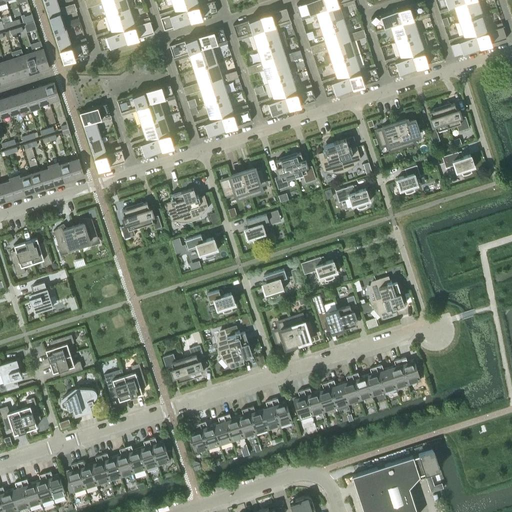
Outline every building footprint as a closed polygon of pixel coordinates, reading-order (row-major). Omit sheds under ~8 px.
[(43,0),(48,15),(75,7),(74,3),(59,8),(56,0),(43,0)] [(113,0),(96,0),(86,3),(87,7),(102,2),(106,15),(106,16),(118,12),(113,0)] [(113,0),(118,12),(129,8),(126,0),(113,0)] [(159,13),(160,17),(187,9),(183,0),(171,0),(174,8),(159,13)] [(183,0),(187,9),(213,0),(200,0),(197,1),(196,0),(183,0)] [(213,0),(187,9),(191,22),(198,20),(198,18),(217,12),(213,0)] [(307,0),(296,4),(300,16),(327,7),(324,0),(307,0)] [(348,0),(327,7),(332,24),(343,20),(339,7),(354,2),(353,0),(348,0)] [(404,5),(397,7),(401,21),(428,12),(424,0),(404,7),(404,5)] [(435,0),(438,9),(465,0),(464,0),(435,0)] [(455,8),(459,21),(470,17),(465,0),(438,9),(439,13),(455,8)] [(465,0),(470,17),(482,14),(477,0),(478,0),(465,0)] [(48,15),(54,33),(65,29),(61,16),(77,11),(75,7),(48,15)] [(266,12),(259,14),(263,27),(290,19),(286,7),(266,13),(266,12)] [(317,14),(321,28),(332,24),(327,7),(300,16),(301,19),(317,14)] [(371,18),(375,29),(401,21),(397,7),(390,9),(390,11),(371,18)] [(118,12),(123,29),(150,21),(149,17),(133,22),(129,8),(118,12)] [(187,9),(160,17),(164,29),(183,23),(184,25),(191,22),(187,9)] [(95,34),(97,38),(123,29),(118,12),(106,16),(111,29),(95,34)] [(401,21),(407,38),(418,34),(414,21),(429,16),(428,12),(401,21)] [(32,13),(21,16),(23,21),(27,22),(34,20),(32,13)] [(233,24),(236,36),(263,27),(259,14),(252,16),(252,18),(233,24)] [(470,17),(476,34),(503,26),(501,22),(486,27),(482,14),(470,17)] [(448,39),(449,43),(476,34),(470,17),(459,21),(463,34),(448,39)] [(263,27),(269,44),(280,41),(275,28),(291,23),(290,19),(263,27)] [(32,30),(37,29),(34,20),(27,22),(26,23),(28,27),(31,26),(32,30)] [(332,24),(338,41),(364,33),(363,29),(348,34),(343,20),(332,24)] [(150,21),(123,29),(128,43),(135,40),(134,39),(154,32),(150,21)] [(391,28),(396,42),(407,38),(401,21),(375,29),(376,33),(391,28)] [(310,46),(311,50),(338,41),(332,24),(321,28),(325,41),(310,46)] [(21,26),(14,28),(16,32),(17,36),(16,32),(23,30),(21,26)] [(503,26),(476,34),(480,48),(487,46),(487,44),(506,38),(503,26)] [(202,32),(195,34),(199,48),(226,39),(222,27),(203,34),(202,32)] [(253,35),(257,48),(269,44),(263,27),(236,36),(238,40),(253,35)] [(54,33),(59,50),(86,41),(85,37),(70,42),(65,29),(54,33)] [(123,29),(97,38),(100,49),(120,43),(120,45),(128,43),(123,29)] [(283,45),(288,44),(285,30),(280,31),(283,45)] [(338,41),(343,58),(354,55),(350,41),(366,36),(364,33),(338,41)] [(169,45),(173,56),(199,48),(195,34),(188,37),(189,38),(169,45)] [(407,38),(412,55),(439,46),(438,43),(422,48),(418,34),(407,38)] [(476,34),(449,43),(453,55),(473,49),(473,50),(480,48),(476,34)] [(384,60),(386,64),(412,55),(407,38),(396,42),(400,55),(384,60)] [(199,48),(205,65),(216,61),(212,48),(227,43),(226,39),(199,48)] [(33,51),(38,70),(49,66),(43,48),(42,48),(40,41),(31,44),(33,51)] [(86,41),(59,50),(63,62),(90,53),(86,41)] [(269,44),(274,62),(301,53),(299,49),(284,54),(280,41),(269,44)] [(338,41),(311,50),(312,54),(328,49),(332,62),(343,58),(338,41)] [(246,66),(247,70),(274,62),(269,44),(257,48),(262,61),(246,66)] [(439,46),(412,55),(417,68),(424,66),(423,64),(443,58),(439,46)] [(189,55),(194,69),(205,65),(199,48),(173,56),(174,60),(189,55)] [(33,51),(23,54),(29,73),(38,70),(33,51)] [(274,62),(280,79),(291,75),(286,62),(302,57),(301,53),(274,62)] [(23,54),(13,58),(19,76),(29,73),(23,54)] [(343,58),(349,75),(375,67),(374,63),(359,68),(354,55),(343,58)] [(412,55),(386,64),(389,75),(409,69),(410,71),(417,68),(412,55)] [(13,58),(3,61),(9,79),(19,76),(13,58)] [(321,80),(322,84),(349,75),(343,58),(332,62),(336,75),(321,80)] [(3,61),(0,61),(0,81),(9,79),(3,61)] [(205,65),(210,82),(237,74),(236,70),(220,75),(216,61),(205,65)] [(264,69),(268,82),(280,79),(274,62),(247,70),(249,74),(264,69)] [(183,87),(184,91),(210,82),(205,65),(194,69),(198,82),(183,87)] [(375,67),(349,75),(353,89),(360,87),(360,85),(379,79),(378,74),(375,67)] [(210,82),(216,99),(227,96),(223,82),(238,77),(237,74),(210,82)] [(291,75),(280,79),(285,96),(312,87),(311,84),(295,89),(291,75)] [(349,75),(322,84),(326,96),(345,89),(346,91),(353,89),(349,75)] [(257,101),(258,104),(285,96),(280,79),(268,82),(273,96),(257,101)] [(54,81),(44,85),(49,101),(59,98),(54,82),(54,81)] [(150,87),(143,89),(147,103),(174,94),(170,82),(150,89),(150,87)] [(200,90),(205,103),(216,99),(210,82),(184,91),(185,94),(200,90)] [(44,85),(34,88),(40,106),(39,104),(49,101),(44,85)] [(312,87),(285,96),(289,109),(296,107),(296,105),(316,99),(312,87)] [(34,88),(24,91),(30,109),(40,106),(34,88)] [(116,99),(120,111),(147,103),(143,89),(135,91),(136,93),(116,99)] [(24,91),(14,94),(19,110),(28,107),(29,110),(30,109),(24,91)] [(14,94),(5,97),(10,113),(19,110),(14,94)] [(147,103),(152,120),(164,116),(159,103),(175,98),(174,94),(147,103)] [(216,99),(221,116),(248,108),(247,104),(231,109),(227,96),(216,99)] [(285,96),(258,104),(262,116),(282,110),(282,112),(289,109),(285,96)] [(5,97),(0,98),(0,116),(1,119),(1,116),(10,113),(5,97)] [(189,99),(192,114),(199,112),(195,97),(189,99)] [(194,121),(195,125),(221,116),(216,99),(205,103),(209,116),(194,121)] [(450,102),(441,105),(448,126),(456,123),(458,131),(469,127),(465,115),(459,118),(454,103),(450,104),(450,102)] [(79,111),(83,123),(110,114),(106,103),(79,111)] [(137,110),(141,123),(152,120),(147,103),(120,111),(121,115),(137,110)] [(448,126),(441,105),(433,108),(433,109),(429,110),(434,125),(428,127),(432,142),(439,140),(436,130),(448,126)] [(248,108),(221,116),(226,130),(233,128),(232,126),(252,120),(248,108)] [(83,123),(88,140),(100,137),(96,123),(111,118),(110,114),(83,123)] [(152,120),(158,137),(185,128),(183,124),(168,129),(164,116),(152,120)] [(221,116),(195,125),(199,137),(218,130),(219,132),(226,130),(221,116)] [(401,120),(394,122),(402,146),(414,142),(412,136),(418,133),(413,118),(402,122),(401,120)] [(130,142),(131,145),(158,137),(152,120),(141,123),(145,137),(130,142)] [(402,146),(394,122),(387,124),(388,126),(376,130),(381,145),(388,143),(390,150),(402,146)] [(185,128),(158,137),(162,150),(169,148),(169,146),(188,140),(185,128)] [(88,140),(94,157),(121,149),(120,145),(104,150),(100,137),(88,140)] [(158,137),(131,145),(135,157),(155,151),(155,153),(162,150),(158,137)] [(345,138),(334,141),(344,172),(348,170),(347,169),(352,166),(356,162),(359,158),(356,146),(351,148),(350,146),(348,146),(345,138)] [(344,172),(334,141),(334,144),(324,147),(324,149),(322,150),(323,152),(318,154),(323,170),(329,171),(334,172),(339,171),(340,173),(344,172)] [(121,149),(94,157),(98,169),(125,161),(121,149)] [(445,166),(445,167),(453,164),(456,173),(461,171),(462,175),(465,174),(467,174),(469,173),(471,172),(470,168),(475,166),(472,158),(471,159),(470,154),(463,156),(462,153),(461,150),(458,151),(457,151),(442,156),(445,166)] [(296,152),(288,155),(294,175),(302,173),(305,182),(316,178),(311,165),(305,167),(300,152),(296,153),(296,152)] [(294,175),(288,155),(279,158),(279,159),(275,160),(280,175),(274,177),(278,189),(288,185),(288,186),(287,178),(294,175)] [(78,158),(68,161),(73,177),(84,174),(83,173),(78,158)] [(58,162),(64,180),(73,177),(68,161),(59,164),(58,162)] [(58,162),(48,165),(54,183),(64,180),(58,162)] [(415,176),(420,175),(416,164),(404,168),(406,174),(396,178),(397,182),(397,183),(397,182),(396,182),(399,191),(404,189),(405,193),(408,193),(410,192),(412,191),(414,190),(413,186),(418,185),(415,176)] [(48,168),(39,171),(44,187),(54,183),(48,165),(47,165),(48,168)] [(249,169),(242,171),(249,195),(261,191),(259,185),(266,182),(261,167),(249,171),(249,169)] [(39,171),(29,174),(34,190),(44,187),(39,171)] [(249,195),(242,171),(235,173),(236,176),(220,181),(225,196),(235,192),(238,199),(249,195)] [(19,174),(9,178),(15,196),(24,193),(19,174)] [(19,174),(24,193),(34,190),(29,174),(20,177),(19,174)] [(9,180),(0,182),(0,184),(5,199),(15,196),(9,178),(8,178),(9,180)] [(356,205),(358,208),(362,208),(366,205),(365,202),(370,200),(367,191),(366,192),(365,188),(355,191),(353,184),(335,190),(338,201),(348,198),(351,206),(356,205)] [(183,190),(182,190),(191,221),(195,220),(195,218),(199,215),(204,211),(207,207),(203,195),(198,197),(198,195),(196,195),(193,187),(188,188),(183,190)] [(191,221),(182,190),(181,190),(182,193),(171,196),(172,198),(170,199),(171,201),(166,203),(171,219),(176,220),(182,221),(187,220),(188,222),(191,221)] [(325,193),(327,199),(334,196),(331,190),(325,193)] [(142,202),(134,204),(140,225),(152,221),(154,228),(161,226),(158,214),(151,216),(146,201),(142,203),(142,202)] [(140,225),(134,204),(125,207),(126,208),(122,209),(127,224),(120,226),(124,238),(135,235),(132,227),(140,225)] [(216,211),(210,212),(213,222),(219,221),(216,211)] [(247,226),(244,227),(245,231),(244,231),(247,240),(252,238),(253,242),(254,242),(256,242),(259,241),(260,240),(262,239),(260,235),(266,234),(263,226),(269,224),(266,213),(245,219),(247,226)] [(83,222),(73,225),(79,244),(89,241),(91,244),(98,239),(91,218),(82,218),(83,222)] [(79,244),(73,225),(62,228),(60,225),(53,230),(60,252),(69,251),(69,247),(79,244)] [(204,254),(205,257),(210,257),(214,254),(213,251),(218,249),(215,240),(214,241),(213,237),(202,240),(200,233),(185,239),(188,249),(188,250),(196,247),(199,255),(204,254)] [(36,237),(25,241),(32,262),(41,259),(43,265),(52,263),(46,244),(39,246),(36,237)] [(177,246),(181,245),(179,237),(171,239),(176,253),(179,252),(177,246)] [(32,262),(25,241),(13,244),(13,245),(14,245),(15,249),(9,252),(16,274),(25,271),(23,265),(32,262)] [(304,273),(310,271),(316,269),(319,278),(324,276),(325,280),(330,279),(334,277),(332,273),(338,272),(335,263),(334,263),(332,259),(322,262),(320,256),(301,262),(304,273)] [(58,270),(60,279),(67,276),(64,268),(58,270)] [(270,293),(271,297),(275,296),(279,294),(278,291),(284,289),(281,281),(287,279),(283,268),(263,274),(266,281),(261,282),(263,286),(262,286),(264,295),(270,293)] [(368,298),(369,302),(400,292),(398,293),(394,282),(392,283),(391,281),(389,281),(387,276),(371,281),(370,287),(369,292),(370,298),(368,298)] [(32,303),(34,311),(52,306),(44,281),(32,285),(35,295),(29,297),(29,296),(28,297),(32,303)] [(222,309),(223,312),(228,312),(232,310),(230,306),(236,304),(233,295),(232,296),(231,292),(220,295),(218,289),(206,293),(210,304),(214,302),(217,311),(222,309)] [(400,292),(369,302),(371,306),(372,305),(375,310),(379,314),(383,318),(395,314),(393,309),(395,308),(395,306),(406,303),(402,292),(400,293),(400,292)] [(319,294),(312,296),(322,327),(329,325),(331,331),(335,330),(335,331),(343,328),(337,308),(325,312),(319,294)] [(71,309),(77,307),(73,295),(67,297),(71,309)] [(349,304),(337,308),(343,328),(352,326),(351,325),(355,323),(351,308),(357,306),(353,295),(346,297),(349,304)] [(301,314),(289,318),(297,342),(304,340),(303,338),(315,334),(310,319),(303,321),(301,314)] [(240,318),(243,326),(250,324),(247,316),(240,318)] [(378,324),(376,316),(366,319),(368,327),(378,324)] [(297,342),(289,318),(277,322),(279,329),(273,331),(278,346),(289,342),(290,344),(297,342)] [(216,347),(217,351),(248,341),(245,342),(242,331),(239,332),(239,330),(237,330),(235,325),(219,331),(218,336),(217,341),(217,347),(216,347)] [(45,349),(49,360),(70,353),(67,344),(74,342),(71,333),(52,340),(54,346),(45,349)] [(248,341),(217,351),(218,355),(220,354),(223,359),(227,363),(231,367),(243,363),(241,358),(243,357),(242,355),(251,352),(248,341)] [(191,355),(183,358),(190,378),(198,375),(198,374),(202,373),(197,358),(203,356),(199,344),(189,348),(191,355)] [(70,353),(49,360),(53,372),(53,371),(61,369),(63,375),(82,369),(80,360),(73,362),(70,353)] [(190,378),(183,358),(175,360),(173,353),(162,356),(166,368),(172,366),(177,381),(181,380),(181,381),(190,378)] [(261,354),(255,356),(258,364),(264,362),(261,354)] [(405,356),(399,358),(407,384),(420,380),(419,377),(421,376),(419,370),(417,370),(413,360),(407,362),(405,356)] [(395,366),(389,368),(395,388),(407,384),(399,358),(393,360),(395,366)] [(21,374),(22,373),(18,368),(15,359),(0,364),(0,369),(6,389),(18,385),(15,375),(21,374)] [(132,372),(123,374),(130,396),(142,392),(140,386),(146,384),(139,362),(130,365),(132,372)] [(381,364),(375,366),(384,392),(395,388),(389,368),(383,370),(381,364)] [(371,374),(365,375),(372,395),(384,392),(375,366),(369,368),(371,374)] [(121,368),(104,374),(110,393),(116,391),(118,399),(118,400),(130,396),(123,374),(121,368)] [(357,371),(351,373),(360,399),(372,395),(365,375),(359,377),(357,371)] [(347,381),(341,383),(348,403),(360,399),(351,373),(345,375),(347,381)] [(75,387),(71,377),(74,388),(62,397),(61,399),(61,402),(62,405),(64,406),(67,406),(68,409),(73,408),(75,414),(82,411),(75,387)] [(333,379),(327,381),(336,407),(348,403),(341,383),(335,385),(333,379)] [(323,389),(317,391),(324,411),(336,407),(327,381),(321,383),(323,389)] [(91,388),(75,387),(82,411),(90,409),(88,403),(93,402),(92,398),(93,397),(94,397),(94,396),(95,395),(95,394),(95,392),(95,391),(94,390),(93,389),(92,388),(91,388)] [(309,387),(303,389),(312,415),(324,411),(317,391),(311,393),(309,387)] [(312,415),(303,389),(297,391),(299,397),(293,399),(299,419),(312,415)] [(27,405),(18,408),(25,430),(37,426),(37,425),(36,425),(33,417),(40,415),(34,396),(25,399),(27,405)] [(277,397),(271,399),(279,425),(292,421),(285,401),(279,403),(277,397)] [(267,407),(261,409),(267,429),(279,425),(271,399),(265,401),(267,407)] [(25,430),(18,408),(9,411),(7,405),(0,406),(0,412),(4,426),(11,424),(13,433),(25,430)] [(253,405),(247,407),(255,433),(267,429),(261,409),(255,411),(253,405)] [(243,415),(237,417),(243,437),(255,433),(247,407),(241,409),(243,415)] [(229,413),(223,415),(231,441),(243,437),(237,417),(231,419),(229,413)] [(219,422),(213,424),(219,444),(231,441),(223,415),(217,417),(219,422)] [(205,420),(199,422),(207,448),(219,444),(213,424),(207,426),(205,420)] [(207,448),(199,422),(193,424),(195,430),(189,432),(192,443),(190,443),(192,450),(194,449),(195,452),(207,448)] [(2,438),(5,447),(11,445),(9,436),(2,438)] [(155,437),(149,439),(157,464),(169,461),(168,458),(170,457),(168,450),(166,451),(163,441),(157,443),(155,437)] [(144,446),(138,448),(145,468),(157,464),(149,439),(143,441),(144,446)] [(131,444),(125,446),(133,472),(145,468),(138,448),(133,450),(131,444)] [(120,454),(114,456),(121,476),(133,472),(125,446),(119,448),(120,454)] [(413,456),(418,473),(436,468),(430,450),(413,456)] [(107,452),(101,454),(109,480),(121,476),(114,456),(109,458),(107,452)] [(96,462),(90,464),(97,484),(109,480),(101,454),(95,456),(96,462)] [(418,473),(413,456),(412,455),(352,475),(363,511),(416,511),(408,486),(419,475),(418,473)] [(83,460),(77,462),(85,488),(97,484),(90,464),(85,466),(83,460)] [(85,488),(77,462),(71,464),(72,470),(66,472),(73,492),(85,488)] [(50,470),(44,472),(53,498),(65,494),(58,474),(52,476),(50,470)] [(40,480),(34,482),(41,502),(53,498),(44,472),(38,474),(40,480)] [(26,478),(20,480),(29,506),(41,502),(34,482),(28,484),(26,478)] [(16,488),(10,490),(17,510),(29,506),(20,480),(14,482),(16,488)] [(2,486),(0,486),(0,499),(4,511),(9,511),(17,510),(10,490),(4,491),(2,486)] [(313,511),(313,509),(315,509),(311,499),(310,497),(308,496),(306,495),(304,495),(294,498),(295,500),(289,502),(292,511),(313,511)] [(420,511),(425,511),(436,509),(434,502),(419,507),(420,511)]
